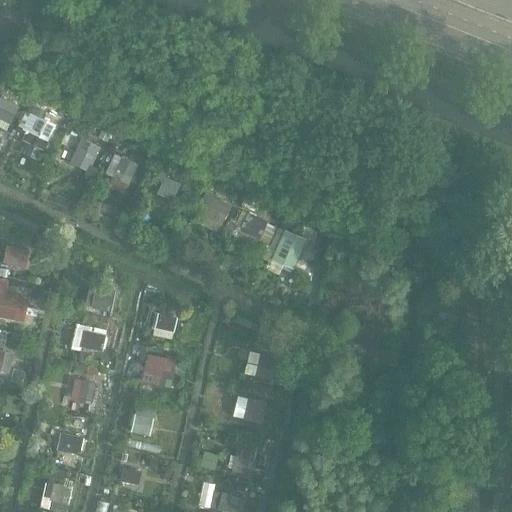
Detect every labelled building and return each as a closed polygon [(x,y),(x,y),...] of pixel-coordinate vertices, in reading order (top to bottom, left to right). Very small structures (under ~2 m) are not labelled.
[(0,117),(10,123),(17,108),(0,99),(0,117)] [(47,143),(55,125),(38,116),(28,135),(47,143)] [(92,164),(99,147),(78,138),(71,156),(92,164)] [(130,185),(138,165),(114,153),(104,174),(130,185)] [(170,204),(179,184),(164,177),(155,197),(170,204)] [(223,223),(230,206),(204,195),(197,212),(223,223)] [(259,240),(267,222),(247,213),(239,230),(259,240)] [(297,238),(281,230),(276,242),(292,249),(297,238)] [(7,248),(4,263),(22,267),(25,252),(7,248)] [(116,290),(95,287),(93,307),(113,310),(116,290)] [(0,318),(21,323),(26,302),(3,297),(0,296),(0,318)] [(153,333),(174,337),(178,316),(158,311),(153,333)] [(80,346),(105,348),(107,332),(82,329),(80,346)] [(162,385),(169,353),(149,349),(142,381),(162,385)] [(247,375),(277,377),(279,354),(248,352),(247,375)] [(92,403),(97,381),(76,376),(71,398),(92,403)] [(266,402),(248,399),(243,420),(262,424),(266,402)] [(135,412),(132,431),(151,435),(154,416),(135,412)] [(58,449),(81,454),(85,436),(62,431),(58,449)] [(239,440),(232,472),(251,476),(257,443),(239,440)] [(123,487),(139,489),(142,468),(126,466),(123,487)] [(66,511),(67,511),(73,486),(47,480),(41,507),(66,511)] [(218,490),(214,508),(237,511),(239,511),(242,495),(218,490)]
